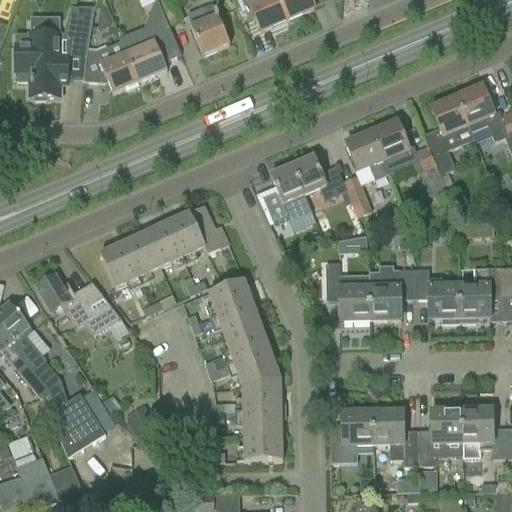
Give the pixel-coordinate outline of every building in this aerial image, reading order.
[(229,0),(235,14),(241,28),(254,23),(260,37),(287,25),(275,0),(229,0)] [(275,0),(287,25),(314,14),(307,0),(275,0)] [(174,1),(160,7),(169,30),(183,24),(174,1)] [(143,38),(122,47),(127,58),(139,88),(167,76),(163,67),(180,60),(158,7),(156,8),(144,37),(143,38)] [(205,26),(190,32),(195,43),(202,61),(229,50),(221,31),(212,8),(200,13),(205,26)] [(99,12),(97,34),(113,28),(106,10),(99,12)] [(15,40),(14,77),(16,77),(16,87),(29,87),(29,103),(34,103),(34,106),(45,106),(45,103),(57,103),(57,102),(57,89),(59,89),(68,89),(68,80),(68,60),(86,60),(87,60),(94,14),(72,14),(65,33),(65,41),(60,41),(60,40),(29,39),(29,40),(15,40)] [(0,27),(0,52),(8,30),(0,27)] [(88,57),(85,87),(107,89),(112,99),(139,88),(127,58),(122,47),(107,53),(94,58),(88,57)] [(493,118),(489,110),(482,91),(456,102),(470,137),(487,130),(494,147),(504,143),(511,162),(511,161),(511,117),(501,121),(499,115),(493,118)] [(438,180),(454,173),(447,156),(461,150),(461,149),(473,144),(470,137),(456,102),(430,113),(438,133),(422,140),(428,155),(438,180)] [(407,153),(404,145),(397,127),(371,137),(389,179),(412,169),(416,179),(418,178),(428,201),(444,194),(438,180),(428,155),(417,160),(413,151),(407,153)] [(371,137),(346,148),(358,177),(355,178),(356,181),(360,191),(374,185),(389,179),(371,137)] [(320,178),(313,162),(292,171),(304,200),(319,194),(325,207),(347,198),(342,187),(336,172),(320,178)] [(289,225),(310,216),(311,217),(304,200),(292,171),(270,180),(277,197),(262,203),(273,228),(288,222),(289,225)] [(356,181),(342,187),(347,198),(357,222),(371,216),(360,191),(356,181)] [(214,234),(203,211),(189,218),(205,252),(203,253),(207,260),(228,250),(219,231),(214,234)] [(185,270),(194,266),(191,259),(203,253),(205,252),(189,218),(166,229),(185,270)] [(185,270),(166,229),(144,239),(159,273),(173,267),(176,274),(185,270)] [(468,230),(456,230),(457,244),(469,244),(468,230)] [(141,291),(150,286),(146,279),(159,273),(144,239),(122,249),(141,291)] [(141,291),(122,249),(99,260),(115,294),(129,287),(132,294),(141,291)] [(339,269),(325,269),(326,307),(339,307),(339,326),(369,326),(369,293),(368,281),(352,281),(352,286),(339,286),(339,277),(339,269)] [(378,278),(368,278),(368,281),(369,293),(369,326),(400,325),(400,306),(411,306),(411,286),(411,276),(398,276),(398,278),(393,278),(393,271),(378,272),(378,278)] [(474,291),(458,291),(459,329),(475,328),(475,323),(489,323),(489,304),(501,304),(501,284),(500,274),(487,274),(474,274),(474,284),(474,291)] [(459,329),(458,291),(442,292),(442,285),(428,285),(428,275),(415,275),(416,305),(428,305),(428,324),(441,324),(442,329),(459,329)] [(55,280),(34,292),(44,309),(50,318),(61,312),(66,309),(77,328),(89,321),(99,338),(109,332),(120,325),(91,288),(84,293),(86,297),(76,303),(67,288),(62,291),(55,280)] [(198,298),(207,293),(203,286),(194,290),(198,298)] [(210,325),(252,309),(243,286),(208,299),(213,314),(206,316),(210,325)] [(190,302),(198,298),(194,290),(186,294),(190,302)] [(154,318),(163,314),(159,306),(150,310),(154,318)] [(57,389),(60,386),(24,343),(32,336),(9,308),(0,314),(0,335),(31,372),(50,395),(57,389)] [(260,332),(252,309),(210,325),(213,334),(220,331),(225,345),(260,332)] [(146,322),(154,318),(150,310),(142,314),(146,322)] [(191,332),(198,329),(195,320),(187,323),(191,332)] [(120,325),(109,332),(116,344),(129,335),(120,325)] [(194,340),(201,338),(198,329),(191,332),(194,340)] [(215,375),(269,356),(260,332),(225,345),(230,360),(204,369),(207,378),(215,375)] [(31,372),(0,335),(0,357),(20,381),(21,380),(31,372)] [(280,385),(269,356),(215,375),(207,378),(211,387),(230,379),(237,377),(242,392),(280,385)] [(40,402),(42,400),(50,395),(31,372),(21,380),(40,403),(40,402)] [(236,418),(280,417),(280,385),(242,392),(242,408),(235,408),(236,418)] [(42,400),(40,402),(48,420),(63,410),(57,389),(50,395),(42,400)] [(63,410),(48,420),(61,449),(67,464),(105,441),(79,400),(63,410)] [(215,419),(223,418),(223,408),(215,409),(215,419)] [(143,413),(126,424),(137,441),(154,430),(143,413)] [(491,415),(461,416),(461,448),(462,462),(462,464),(479,463),(479,455),(491,454),(492,465),(505,464),(504,455),(504,435),(492,435),(491,415)] [(461,448),(461,416),(430,416),(430,436),(418,437),(419,472),(433,472),(433,462),(461,462),(461,448)] [(281,442),(280,417),(236,418),(236,427),(243,427),(243,443),(281,442)] [(402,417),(372,418),(372,449),(388,449),(389,457),(389,466),(402,466),(402,473),(415,472),(415,457),(414,437),(402,437),(402,417)] [(215,427),(224,427),(223,418),(215,419),(215,427)] [(341,438),(329,439),(330,468),(343,468),(356,468),(356,457),(356,450),(372,449),(372,418),(341,418),(341,438)] [(26,441),(7,448),(17,473),(35,466),(26,441)] [(237,468),(262,467),(281,466),(281,442),(243,443),(244,457),(236,457),(237,468)] [(4,446),(0,448),(0,460),(1,464),(10,461),(4,446)] [(216,468),(224,468),(224,457),(216,457),(216,468)] [(17,473),(16,473),(20,483),(30,508),(31,511),(44,511),(59,506),(49,480),(42,463),(35,466),(17,473)] [(61,511),(66,511),(85,505),(72,471),(49,480),(59,506),(61,511)] [(0,511),(18,511),(30,508),(20,483),(0,489),(0,511)] [(371,485),(357,485),(357,497),(371,497),(371,485)] [(238,511),(239,500),(193,501),(192,511),(238,511)]
